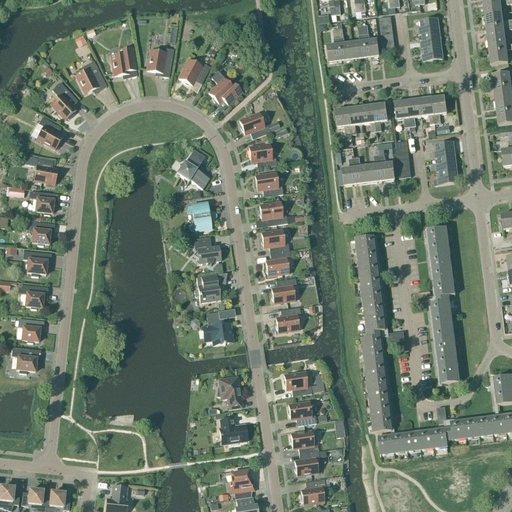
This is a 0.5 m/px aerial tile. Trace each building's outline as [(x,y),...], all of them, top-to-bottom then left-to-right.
[(320,0),(321,4),(329,3),(330,9),(335,8),(333,0),(320,0)] [(333,0),(335,8),(339,8),(339,2),(346,1),(346,0),(333,0)] [(484,17),(501,15),(500,3),(483,5),(484,17)] [(486,30),(503,28),(501,15),(484,17),(486,30)] [(321,25),(330,24),(330,16),(320,17),(321,25)] [(421,36),(439,34),(437,20),(420,22),(421,30),(418,30),(419,37),(421,37),(421,36)] [(487,42),(504,40),(503,28),(486,30),(487,42)] [(421,36),(421,37),(422,44),(420,44),(421,51),(423,51),(423,50),(441,48),(439,34),(421,36)] [(359,44),(352,45),(354,62),(366,60),(363,37),(358,38),(359,44)] [(368,37),(363,37),(366,60),(379,59),(377,42),(369,43),(368,37)] [(83,40),(76,44),(78,48),(85,45),(83,40)] [(341,64),(354,62),(352,45),(344,46),(343,40),(338,41),(341,64)] [(487,42),(489,55),(506,53),(511,52),(511,47),(505,48),(504,40),(487,42)] [(334,41),(334,47),(326,48),(329,65),(341,64),(338,41),(334,41)] [(211,48),(203,64),(209,67),(217,50),(211,48)] [(422,57),(423,64),(443,62),(441,48),(423,50),(423,51),(424,57),(422,57)] [(169,80),(171,52),(155,50),(155,55),(148,54),(146,74),(161,76),(161,79),(169,80)] [(137,79),(132,51),(116,53),(117,57),(110,58),(113,79),(128,77),(129,81),(137,79)] [(506,53),(489,55),(491,68),(508,65),(506,53)] [(201,69),(188,63),(178,82),(181,83),(187,88),(188,87),(191,88),(194,83),(201,87),(210,70),(202,66),(201,69)] [(100,93),(106,89),(94,64),(79,71),(81,75),(75,78),(84,97),(98,90),(100,93)] [(46,69),(42,73),(47,78),(51,74),(46,69)] [(217,88),(208,96),(210,99),(214,105),(216,104),(218,107),(222,103),(227,108),(241,95),(236,89),(233,92),(224,82),(224,81),(217,74),(210,81),(217,88)] [(493,90),(510,88),(509,75),(492,77),(493,90)] [(68,122),(75,116),(73,115),(75,113),(72,109),(77,104),(60,85),(51,93),(58,100),(50,107),(65,123),(67,121),(68,122)] [(495,103),(511,100),(511,93),(511,92),(511,87),(510,88),(493,90),(495,103)] [(432,100),(435,126),(440,125),(439,116),(447,115),(444,99),(432,100)] [(430,127),(435,126),(432,100),(419,102),(421,118),(428,117),(430,127)] [(511,100),(495,103),(496,115),(511,113),(511,100)] [(407,104),(410,129),(415,128),(414,119),(421,118),(419,102),(407,104)] [(410,129),(407,104),(394,105),(396,121),(403,120),(404,130),(410,129)] [(372,108),(376,134),(381,133),(379,123),(387,122),(385,106),(372,108)] [(376,134),(372,108),(360,110),(362,126),(369,125),(370,134),(376,134)] [(360,110),(347,111),(351,137),(356,136),(354,127),(362,126),(360,110)] [(345,138),(351,137),(347,111),(335,113),(337,129),(344,128),(345,138)] [(511,113),(496,115),(498,128),(511,126),(511,113)] [(270,135),(267,128),(264,129),(259,116),(239,124),(244,137),(249,135),(252,142),(270,135)] [(58,150),(62,143),(61,142),(62,139),(57,136),(61,130),(42,119),(38,126),(43,129),(36,141),(55,152),(56,149),(58,150)] [(267,128),(270,135),(280,131),(277,124),(267,128)] [(436,136),(450,135),(449,128),(436,130),(436,136)] [(507,143),(508,151),(501,152),(503,170),(511,168),(511,141),(508,142),(507,143)] [(434,161),(437,160),(455,158),(453,144),(435,146),(436,154),(434,154),(434,161)] [(271,161),(269,147),(248,150),(250,165),(256,164),(257,171),(276,168),(275,161),(271,161)] [(197,170),(204,160),(193,153),(185,166),(184,165),(179,167),(180,171),(176,177),(188,184),(185,189),(189,184),(202,192),(209,181),(199,175),(200,173),(199,171),(197,170)] [(367,169),(369,185),(382,184),(379,158),(373,159),(375,168),(367,169)] [(395,182),(393,166),(385,167),(384,158),(379,158),(382,184),(395,182)] [(437,160),(438,167),(435,167),(436,174),(439,174),(438,173),(456,171),(455,158),(437,160)] [(57,184),(58,176),(57,175),(57,173),(52,171),(53,164),(32,160),(30,168),(36,169),(33,183),(54,187),(55,184),(57,184)] [(350,172),(342,172),(344,189),(357,187),(354,161),(348,162),(350,172)] [(367,169),(360,170),(359,161),(354,161),(357,187),(369,185),(367,169)] [(437,181),(433,182),(433,188),(438,188),(458,185),(456,171),(438,173),(439,174),(439,180),(437,181)] [(278,190),(276,176),(254,179),(256,193),(262,193),(263,200),(282,197),(281,189),(278,190)] [(14,190),(13,199),(23,200),(24,191),(14,190)] [(56,204),(57,197),(30,194),(29,201),(36,202),(35,215),(43,216),(43,217),(49,218),(49,216),(52,216),(53,204),(56,204)] [(282,219),(280,205),(259,208),(261,223),(266,222),(267,229),(287,226),(286,219),(286,218),(282,219)] [(207,206),(187,209),(186,215),(192,216),(193,226),(188,229),(191,234),(211,231),(210,224),(214,221),(213,215),(208,213),(207,206)] [(511,230),(511,215),(501,217),(503,232),(511,230)] [(24,224),(23,232),(30,233),(33,233),(31,246),(37,246),(37,248),(43,248),(43,247),(48,247),(49,239),(50,235),(53,235),(54,227),(30,225),(24,224)] [(427,246),(448,244),(448,243),(446,243),(445,237),(447,237),(446,231),(447,230),(425,233),(426,239),(428,238),(429,246),(427,246)] [(270,257),(289,254),(288,246),(284,247),(282,233),(261,236),(263,251),(269,250),(270,257)] [(356,255),(377,252),(375,253),(374,245),(376,245),(376,239),(354,242),(355,242),(356,248),(357,248),(358,254),(356,255)] [(211,250),(206,246),(205,240),(193,242),(195,254),(192,258),(198,262),(199,266),(207,265),(210,268),(213,264),(220,263),(218,249),(211,250)] [(429,259),(450,257),(450,256),(448,257),(447,250),(448,250),(448,244),(427,246),(428,252),(430,252),(431,259),(429,259)] [(16,249),(5,248),(5,256),(15,257),(16,249)] [(358,268),(379,266),(377,266),(376,259),(378,258),(377,252),(356,255),(357,255),(358,261),(359,261),(360,268),(358,268)] [(23,262),(28,263),(26,275),(31,276),(31,279),(38,279),(38,276),(45,277),(47,265),(50,265),(51,257),(23,254),(23,262)] [(289,254),(270,257),(271,263),(265,264),(267,279),(288,276),(286,262),(290,261),(289,254)] [(430,273),(452,270),(449,270),(449,263),(450,263),(449,257),(450,257),(429,259),(429,265),(432,265),(433,272),(430,273)] [(359,282),(381,279),(378,279),(377,272),(380,272),(379,266),(358,268),(358,269),(359,275),(361,274),(361,281),(359,281),(359,282)] [(432,286),(453,283),(451,283),(450,277),(452,276),(451,270),(452,270),(430,273),(431,279),(433,278),(434,286),(432,286)] [(221,276),(196,280),(197,288),(194,293),(195,300),(199,299),(200,306),(220,303),(219,291),(222,291),(222,286),(224,286),(223,285),(222,285),(221,276)] [(361,295),(382,292),(380,292),(379,285),(381,285),(381,279),(359,282),(360,282),(361,288),(362,288),(363,294),(361,295)] [(0,291),(8,292),(9,283),(0,281),(0,291)] [(273,306),(294,303),(292,289),(296,289),(295,281),(275,284),(276,291),(271,292),(273,306)] [(434,300),(446,298),(455,297),(455,296),(453,297),(452,290),(453,290),(453,284),(453,283),(432,286),(433,292),(435,292),(436,299),(434,299),(434,300)] [(47,290),(22,288),(21,296),(26,296),(25,309),(30,310),(30,311),(36,312),(36,310),(42,311),(43,298),(46,299),(47,290)] [(363,308),(384,306),(384,305),(381,306),(381,298),(383,298),(382,292),(361,295),(362,295),(362,301),(364,301),(365,308),(363,308)] [(431,303),(431,300),(430,294),(414,296),(415,304),(428,303),(431,303)] [(435,306),(429,306),(429,312),(432,312),(433,319),(452,317),(451,317),(449,317),(449,311),(450,310),(449,304),(450,304),(447,304),(446,298),(434,300),(435,306)] [(364,322),(386,319),(383,319),(382,312),(385,311),(384,306),(363,308),(363,309),(363,308),(364,314),(366,314),(366,321),(364,321),(364,322)] [(277,336),(298,332),(296,318),(300,318),(299,310),(280,313),(281,320),(275,321),(277,336)] [(211,323),(211,328),(202,330),(204,344),(212,343),(213,348),(232,345),(229,326),(223,327),(222,321),(220,321),(219,315),(206,317),(207,324),(211,323)] [(432,333),(453,331),(453,330),(451,330),(450,324),(452,324),(451,318),(452,318),(452,317),(433,319),(430,320),(431,326),(433,326),(434,333),(432,333)] [(381,333),(387,333),(387,332),(385,332),(384,325),(386,325),(386,319),(364,322),(365,322),(366,328),(367,328),(368,334),(366,335),(369,335),(381,333)] [(44,324),(18,321),(17,330),(22,330),(21,343),(27,343),(27,345),(32,346),(32,344),(38,345),(39,332),(43,332),(44,324)] [(434,347),(455,344),(453,344),(452,337),(453,337),(452,331),(453,331),(432,333),(433,339),(435,339),(436,346),(434,346),(434,347)] [(384,353),(381,353),(380,346),(383,345),(382,339),(381,333),(369,335),(370,341),(361,342),(362,342),(362,348),(364,348),(365,355),(362,355),(384,353)] [(385,336),(385,339),(386,345),(404,343),(403,334),(388,336),(385,336)] [(435,360),(457,357),(456,357),(454,357),(453,350),(455,350),(454,344),(455,344),(434,347),(434,352),(437,352),(438,359),(435,360)] [(40,353),(12,350),(11,359),(17,360),(16,372),(19,373),(19,376),(26,376),(26,374),(35,374),(36,362),(39,362),(40,353)] [(364,369),(385,366),(383,366),(382,359),(384,359),(384,353),(362,355),(362,356),(363,356),(364,362),(365,361),(366,368),(364,368),(364,369)] [(437,373),(458,371),(458,370),(456,370),(455,364),(457,364),(456,358),(457,357),(435,360),(436,366),(438,365),(439,373),(437,373)] [(366,382),(387,379),(385,379),(384,372),(386,372),(385,366),(364,369),(365,369),(366,375),(367,375),(368,381),(366,382)] [(458,371),(437,373),(438,379),(440,379),(441,386),(438,386),(439,387),(453,385),(460,384),(460,383),(458,384),(457,377),(458,377),(457,371),(458,371)] [(307,389),(305,375),(283,378),(286,393),(291,392),(292,399),(311,396),(311,395),(310,389),(307,389)] [(493,394),(511,391),(511,385),(511,384),(511,379),(511,378),(511,377),(491,381),(492,387),(494,386),(495,394),(493,394)] [(367,395),(389,393),(389,392),(386,393),(385,385),(388,385),(387,379),(366,382),(367,382),(367,388),(369,388),(369,395),(367,395)] [(242,410),(237,380),(218,382),(219,390),(218,391),(217,399),(220,399),(221,402),(227,401),(228,412),(242,410)] [(316,388),(310,389),(311,395),(323,394),(322,387),(316,388)] [(511,391),(493,394),(494,400),(496,400),(497,407),(495,407),(495,408),(511,405),(511,391)] [(369,409),(390,406),(388,406),(387,399),(389,398),(389,393),(367,395),(367,396),(368,395),(369,401),(370,401),(371,408),(369,408),(369,409)] [(311,419),(309,405),(288,408),(290,422),(295,422),(296,429),(316,426),(315,418),(311,419)] [(371,422),(392,419),(390,419),(389,412),(391,412),(390,406),(369,409),(370,409),(371,415),(372,415),(373,421),(371,421),(371,422)] [(447,426),(446,423),(445,410),(436,411),(438,427),(444,426),(447,426)] [(503,416),(506,437),(506,436),(511,435),(511,417),(510,418),(509,415),(503,416)] [(506,437),(503,416),(503,418),(496,419),(496,417),(490,418),(493,439),(493,438),(499,437),(499,436),(505,435),(506,437)] [(492,439),(493,439),(490,418),(490,420),(483,421),(483,419),(477,419),(479,441),(480,441),(480,440),(486,439),(485,438),(492,437),(492,439)] [(392,419),(371,422),(372,428),(374,428),(374,435),(372,435),(372,436),(394,433),(394,432),(391,433),(390,425),(393,425),(392,419)] [(479,441),(477,419),(477,422),(470,423),(469,420),(463,421),(466,442),(466,441),(472,441),(472,439),(479,438),(479,441)] [(234,429),(233,421),(220,423),(221,431),(219,431),(221,447),(247,443),(244,427),(234,429)] [(466,442),(463,421),(464,423),(456,424),(456,422),(450,423),(451,429),(445,430),(446,442),(452,441),(453,444),(453,443),(459,442),(459,441),(465,440),(466,442)] [(342,423),(333,424),(336,440),(344,439),(342,423)] [(447,451),(446,442),(445,430),(445,429),(444,429),(445,432),(437,433),(437,430),(431,431),(434,452),(440,451),(440,449),(446,449),(447,451)] [(433,452),(434,452),(431,431),(431,433),(424,434),(424,432),(418,433),(420,454),(421,454),(421,453),(427,452),(426,451),(433,450),(433,452)] [(420,454),(418,433),(418,435),(411,436),(410,434),(405,434),(407,456),(407,455),(413,454),(413,453),(420,452),(420,454)] [(299,457),(318,454),(317,448),(313,448),(311,434),(290,437),(292,452),(298,451),(299,457)] [(407,456),(405,434),(404,434),(405,437),(397,438),(397,435),(391,436),(394,457),(394,456),(400,456),(400,454),(406,453),(407,456)] [(393,457),(394,457),(391,436),(391,438),(384,439),(384,437),(378,438),(380,459),(381,459),(381,458),(387,457),(387,456),(393,455),(393,457)] [(319,460),(318,454),(299,457),(300,463),(294,464),(296,479),(317,476),(315,462),(319,461),(319,460)] [(250,486),(249,480),(247,479),(246,475),(248,474),(230,476),(231,484),(228,485),(230,497),(254,493),(253,486),(250,486)] [(302,508),(324,505),(322,491),(325,490),(325,489),(324,483),(305,485),(306,493),(300,493),(302,508)] [(0,509),(3,511),(5,511),(11,511),(13,507),(18,508),(19,495),(18,494),(19,492),(13,492),(13,491),(0,489),(0,509)] [(125,503),(127,490),(112,489),(111,501),(107,501),(105,511),(125,511),(127,503),(125,503)] [(44,511),(46,498),(42,498),(42,494),(29,493),(29,496),(22,495),(21,508),(28,509),(30,511),(44,511)] [(46,498),(44,511),(68,511),(70,500),(64,499),(64,497),(51,495),(50,498),(46,498)] [(253,508),(252,501),(236,504),(237,511),(234,511),(256,511),(256,508),(253,508)]
